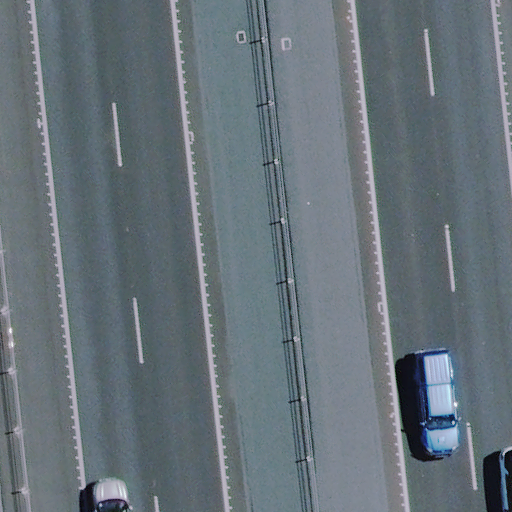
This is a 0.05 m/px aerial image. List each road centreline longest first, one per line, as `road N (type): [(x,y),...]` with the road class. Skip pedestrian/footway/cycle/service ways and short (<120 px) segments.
road 1 (motorway): [(155,511),(100,0)]
road 2 (motorway): [(423,0),(477,511)]
